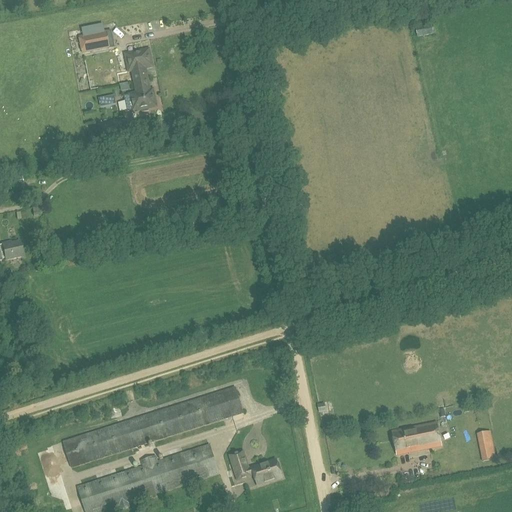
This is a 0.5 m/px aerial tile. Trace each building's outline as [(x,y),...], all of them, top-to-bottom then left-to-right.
[(433,24),(416,27),(417,37),(433,34),(433,24)] [(109,48),(106,33),(80,38),(83,53),(109,48)] [(127,63),(129,72),(141,69),(142,73),(146,72),(145,69),(152,67),(149,51),(147,50),(128,54),(130,63),(127,63)] [(153,95),(151,96),(146,72),(142,73),(141,69),(129,72),(132,71),(136,93),(129,95),(129,96),(124,97),(127,112),(132,111),(132,112),(140,110),(141,113),(148,111),(148,109),(156,107),(153,95)] [(115,96),(99,99),(101,108),(117,105),(115,96)] [(102,141),(123,137),(120,121),(99,126),(102,141)] [(9,178),(11,189),(23,187),(24,186),(22,176),(9,178)] [(0,260),(1,261),(1,259),(5,258),(5,261),(23,257),(19,241),(11,243),(11,242),(2,244),(2,245),(0,245),(0,260)] [(235,388),(64,443),(72,468),(243,413),(235,388)] [(396,457),(442,448),(437,423),(391,432),(396,457)] [(82,485),(77,487),(85,511),(102,511),(219,475),(210,445),(158,461),(156,456),(140,461),(142,466),(97,481),(95,477),(81,481),(82,485)] [(248,450),(252,465),(268,461),(265,446),(248,450)] [(494,449),(481,452),(483,461),(496,459),(494,449)] [(282,478),(276,461),(249,470),(243,452),(230,456),(238,481),(254,476),(258,486),(282,478)]
